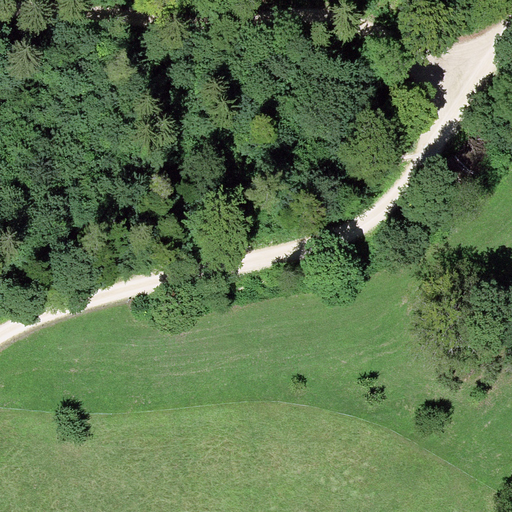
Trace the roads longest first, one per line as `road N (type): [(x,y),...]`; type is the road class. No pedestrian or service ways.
road 1 (unclassified): [(511,26),(404,181),(356,228),(312,247),(37,310),(0,336)]
road 2 (track): [(0,11),(35,7),(174,23),(302,10),(361,25),(421,67),(446,122)]
